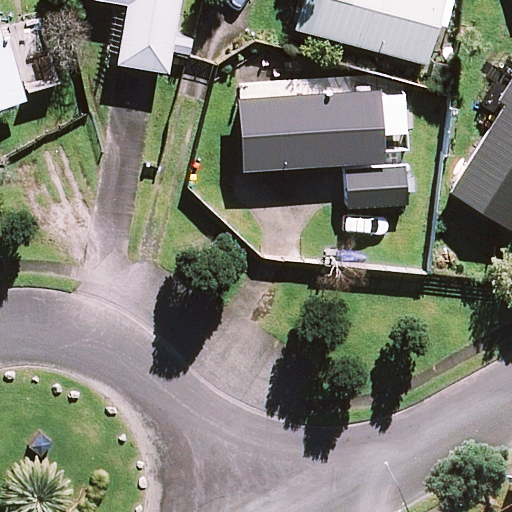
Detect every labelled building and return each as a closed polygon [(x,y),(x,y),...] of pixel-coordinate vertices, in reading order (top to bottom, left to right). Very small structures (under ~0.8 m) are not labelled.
[(178,19),(181,0),(86,0),(86,2),(125,9),(178,19)] [(302,0),(293,34),(426,70),(437,31),(447,34),(456,0),(302,0)] [(167,78),(178,19),(125,9),(115,69),(167,78)] [(3,46),(0,33),(0,111),(27,104),(10,44),(3,46)] [(451,197),(511,234),(511,82),(495,110),(502,115),(451,197)] [(384,169),(380,94),(237,102),(242,177),(384,169)] [(408,170),(347,173),(350,213),(410,210),(408,170)] [(396,241),(339,239),(338,263),(395,266),(396,241)]
